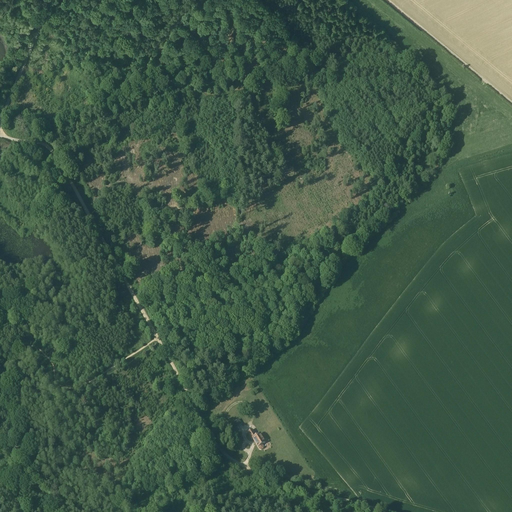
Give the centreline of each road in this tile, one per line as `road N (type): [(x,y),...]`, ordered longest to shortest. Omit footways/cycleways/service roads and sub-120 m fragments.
road 1 (track): [(0,327),(22,333),(63,369),(98,377),(157,339)]
road 2 (track): [(385,0),(511,104)]
road 3 (track): [(378,511),(241,466)]
